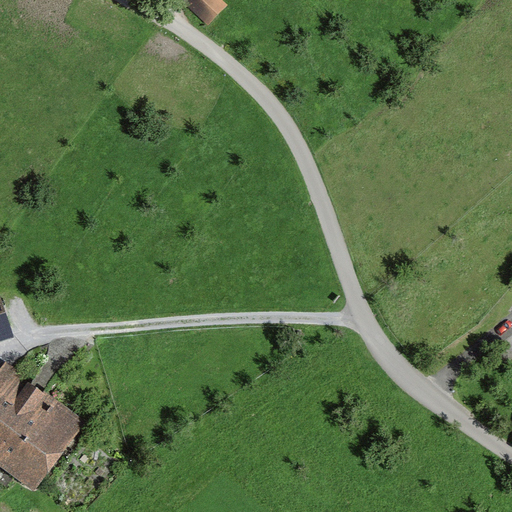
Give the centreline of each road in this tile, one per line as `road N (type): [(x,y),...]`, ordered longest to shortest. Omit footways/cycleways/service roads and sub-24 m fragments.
road 1 (unclassified): [(511,453),(415,392),(372,339),(301,154),(252,85),(179,24),(134,0)]
road 2 (track): [(32,329),(363,318)]
